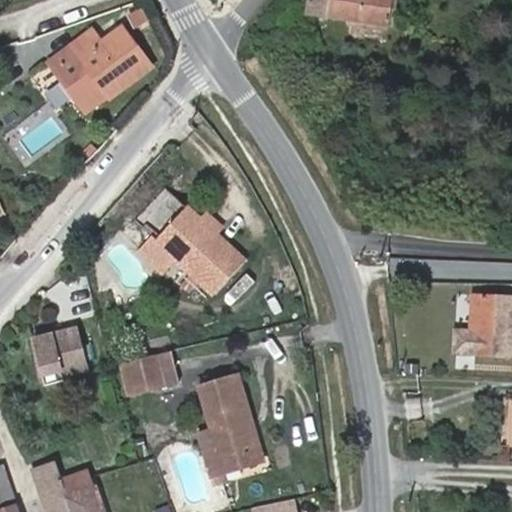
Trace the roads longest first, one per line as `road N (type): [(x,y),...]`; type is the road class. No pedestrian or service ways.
road 1 (tertiary): [(212,55),(272,138),(338,275),(359,350),(377,511)]
road 2 (residential): [(0,303),(212,55)]
road 3 (unknown): [(321,235),(511,249)]
road 4 (unknown): [(375,474),(511,478)]
